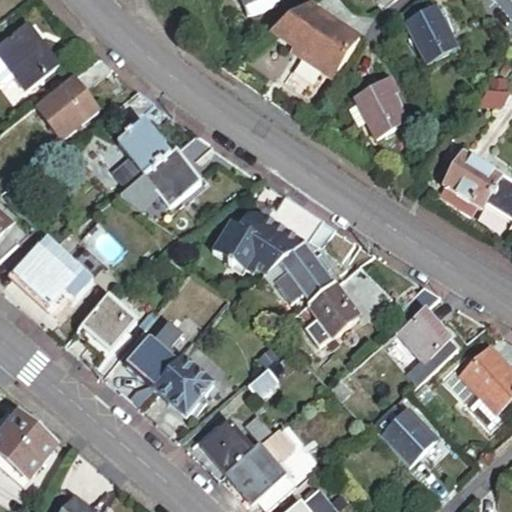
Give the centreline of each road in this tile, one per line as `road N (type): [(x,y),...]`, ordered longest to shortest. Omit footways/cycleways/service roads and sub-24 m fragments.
road 1 (tertiary): [(511,303),(216,109),(88,0)]
road 2 (tertiary): [(0,339),(199,511)]
